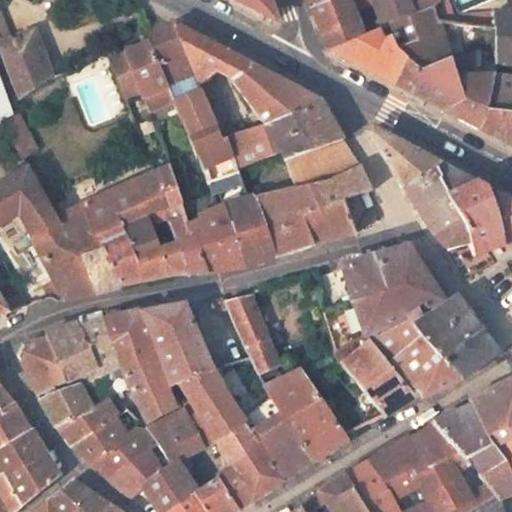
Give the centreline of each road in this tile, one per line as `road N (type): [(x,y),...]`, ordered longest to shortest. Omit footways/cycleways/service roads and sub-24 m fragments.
road 1 (residential): [(414,232),(255,283),(129,305),(0,342)]
road 2 (residential): [(511,361),(267,511)]
road 3 (primary): [(314,74),(511,180)]
road 4 (residential): [(314,74),(414,232)]
road 5 (primary): [(173,0),(314,74)]
road 6 (residential): [(414,232),(511,354)]
road 7 (residential): [(0,361),(74,472)]
